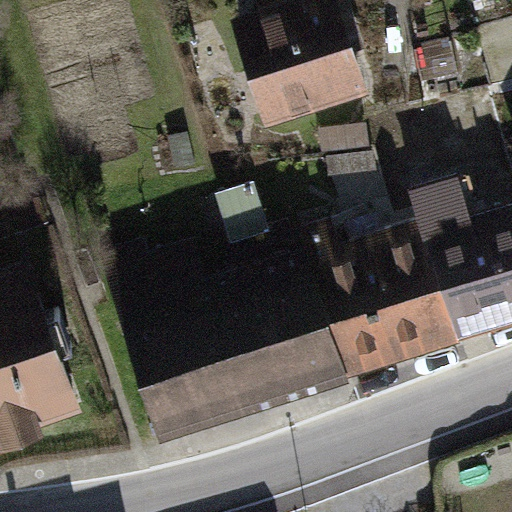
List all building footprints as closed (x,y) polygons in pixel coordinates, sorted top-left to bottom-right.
[(342,0),(242,0),(273,110),(366,84),(342,0)] [(443,169),(408,180),(456,331),(511,312),(511,186),(454,205),(443,169)] [(418,202),(307,236),(347,366),(458,332),(456,331),(418,202)] [(190,232),(113,257),(166,423),(347,366),(307,236),(202,268),(190,232)] [(0,433),(73,409),(20,253),(0,259),(0,433)]
